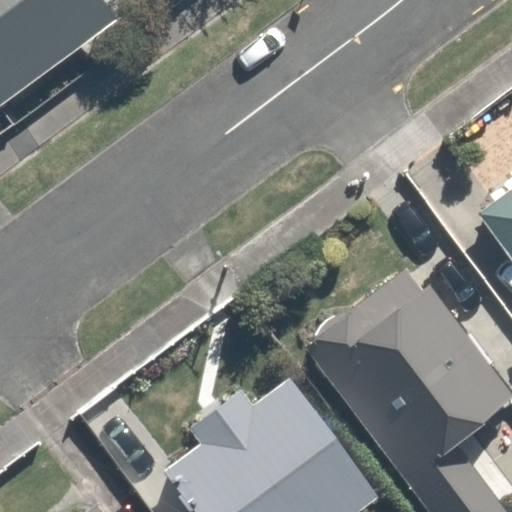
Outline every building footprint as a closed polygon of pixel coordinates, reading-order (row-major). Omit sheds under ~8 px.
[(0,0),(0,110),(119,27),(100,0),(0,0)] [(511,183),(471,214),(507,263),(511,258),(511,334),(509,337),(511,340),(511,183)] [(511,399),(511,386),(421,259),(308,340),(431,511),(494,511),(503,506),(455,440),(511,399)] [(346,511),(390,483),(309,364),(254,401),(242,382),(181,424),(193,442),(155,468),(184,511),(346,511)] [(97,511),(90,503),(77,511),(97,511)]
